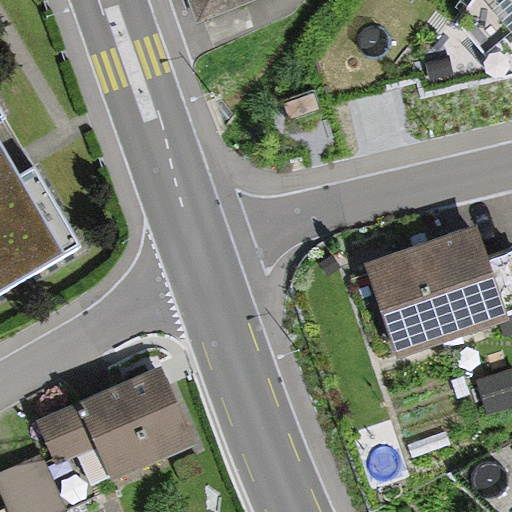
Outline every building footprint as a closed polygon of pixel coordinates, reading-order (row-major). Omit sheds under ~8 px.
[(254,0),(193,0),(202,20),(254,0)] [(511,78),(511,0),(474,0),(458,22),(511,78)] [(0,290),(77,245),(0,113),(0,290)] [(403,354),(511,316),(511,247),(489,256),(478,223),(371,259),(403,354)] [(113,478),(195,445),(165,373),(148,381),(42,424),(57,460),(99,442),(113,478)] [(0,478),(14,511),(52,511),(63,507),(41,457),(0,474),(0,478)]
